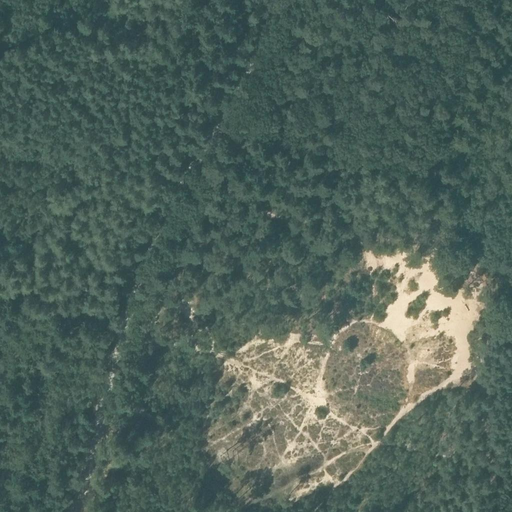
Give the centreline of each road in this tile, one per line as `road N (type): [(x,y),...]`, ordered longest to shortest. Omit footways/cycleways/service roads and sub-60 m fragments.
road 1 (track): [(100,431),(132,408),(143,386),(143,345),(199,218),(227,124)]
road 2 (track): [(100,431),(122,314),(145,247),(215,119)]
road 3 (track): [(215,119),(276,0)]
